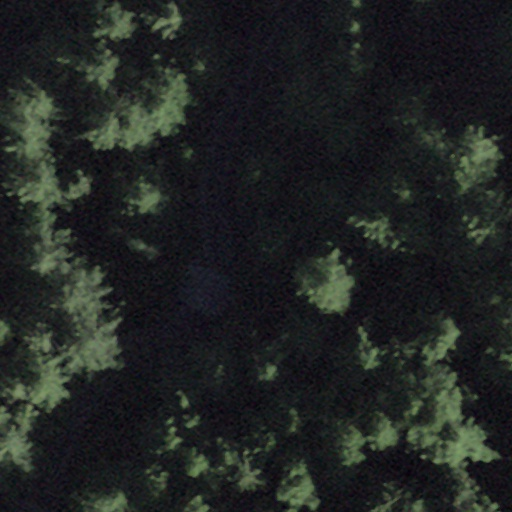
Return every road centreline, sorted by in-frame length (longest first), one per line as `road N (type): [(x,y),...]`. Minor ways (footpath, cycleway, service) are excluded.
road 1 (track): [(309,0),(298,96),(216,290)]
road 2 (track): [(48,511),(126,360),(216,290)]
